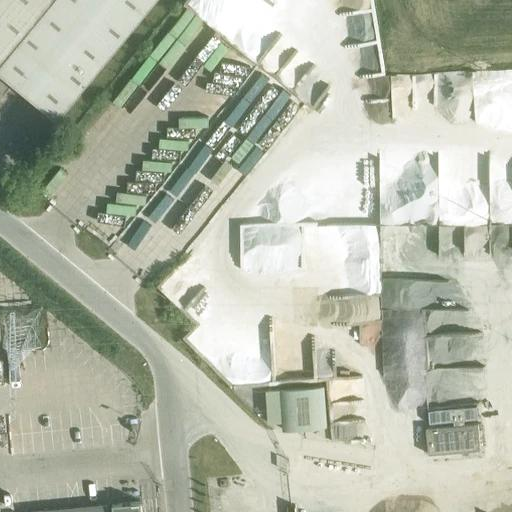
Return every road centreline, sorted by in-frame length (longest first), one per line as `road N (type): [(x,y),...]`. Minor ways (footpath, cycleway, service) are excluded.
road 1 (unclassified): [(181,511),(169,375),(151,344),(0,219)]
road 2 (unknown): [(236,441),(277,469),(314,481),(464,481)]
road 3 (unknown): [(236,441),(287,439),(464,481)]
road 4 (unknown): [(175,439),(0,458)]
road 5 (unknown): [(511,132),(344,128)]
